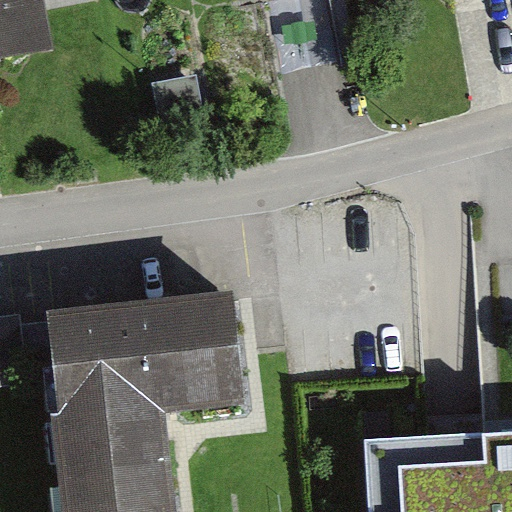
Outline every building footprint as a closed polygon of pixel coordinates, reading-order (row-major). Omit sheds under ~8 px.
[(0,0),(0,71),(54,63),(43,0),(0,0)] [(198,82),(152,91),(161,137),(206,128),(198,82)] [(266,298),(78,317),(98,511),(210,511),(200,409),(277,402),(266,298)] [(0,394),(30,391),(22,321),(0,323),(0,394)] [(511,511),(511,439),(373,446),(375,511),(511,511)]
